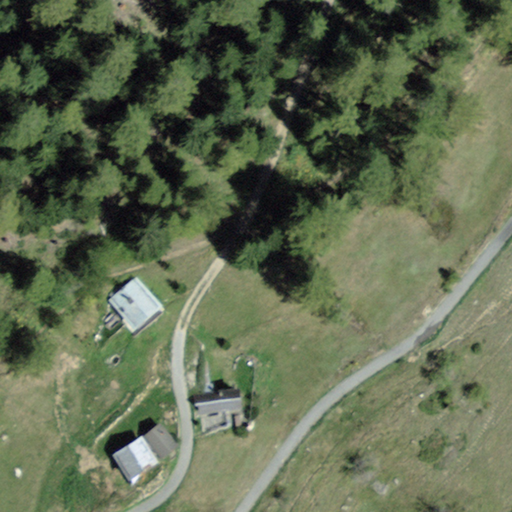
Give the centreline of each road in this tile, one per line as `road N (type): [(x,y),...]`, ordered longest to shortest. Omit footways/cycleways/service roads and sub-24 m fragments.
road 1 (track): [(511,236),(438,328),(316,409),(244,511)]
road 2 (track): [(133,511),(160,498),(185,467),(192,445),(178,365),(181,324),(244,217)]
road 3 (track): [(244,217),(330,0)]
